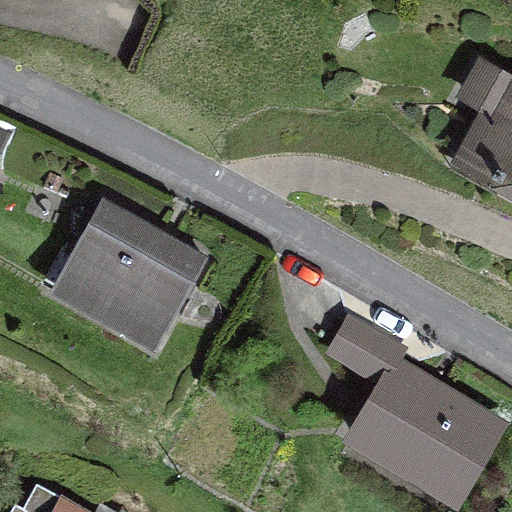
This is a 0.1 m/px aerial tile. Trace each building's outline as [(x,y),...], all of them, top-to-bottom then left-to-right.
[(511,76),(481,60),(462,97),(491,112),(468,157),(511,179),(511,76)] [(0,176),(18,141),(0,131),(0,176)] [(222,254),(108,196),(61,289),(174,346),(222,254)] [(511,454),(511,412),(402,353),(355,438),(483,508),(511,454)] [(101,511),(70,495),(60,511),(101,511)]
